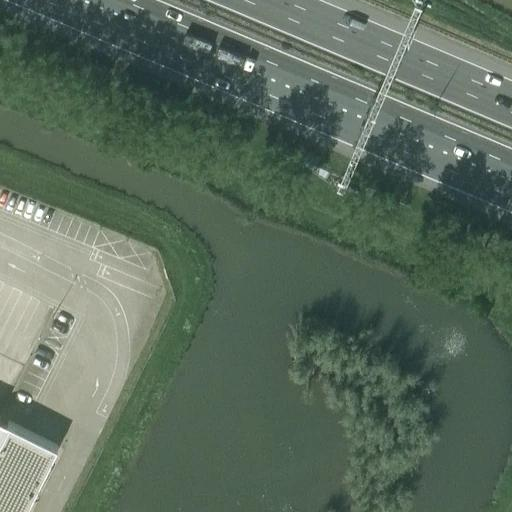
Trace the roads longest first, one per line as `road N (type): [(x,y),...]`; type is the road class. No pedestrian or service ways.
road 1 (motorway): [(116,0),(511,166)]
road 2 (motorway): [(511,103),(271,0)]
